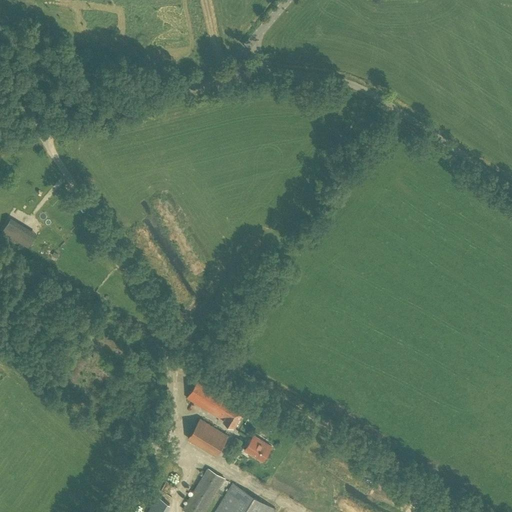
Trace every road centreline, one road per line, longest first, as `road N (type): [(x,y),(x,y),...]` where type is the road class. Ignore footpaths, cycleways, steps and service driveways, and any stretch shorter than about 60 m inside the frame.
road 1 (unclassified): [(125,511),(169,427),(174,356),(168,333),(41,133)]
road 2 (unclassified): [(511,187),(341,79),(246,70)]
road 3 (unclassified): [(41,133),(246,70)]
